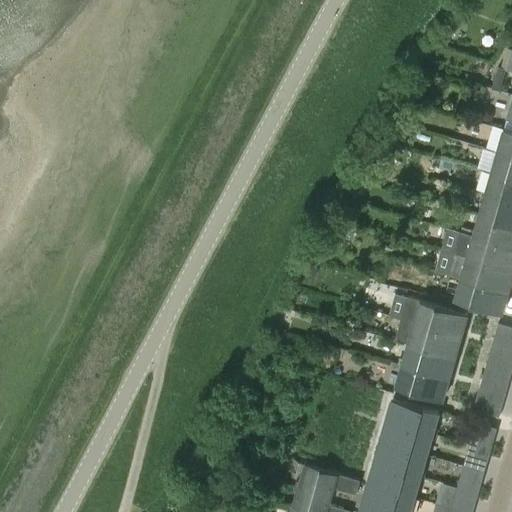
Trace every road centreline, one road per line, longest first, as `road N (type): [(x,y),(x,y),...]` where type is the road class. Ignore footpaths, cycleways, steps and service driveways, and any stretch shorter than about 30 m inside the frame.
road 1 (tertiary): [(170,309),(337,0)]
road 2 (tertiary): [(63,511),(170,309)]
road 3 (unclassified): [(125,511),(170,309)]
